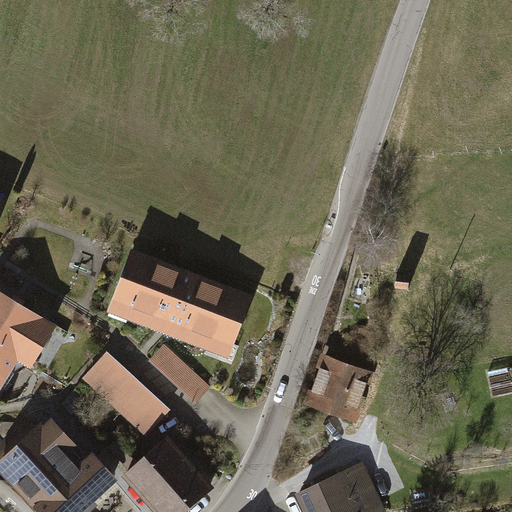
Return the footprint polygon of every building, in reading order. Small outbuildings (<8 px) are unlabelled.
[(0,199),(0,228),(10,204),(0,199)] [(134,257),(109,322),(231,368),(256,303),(134,257)] [(0,365),(8,370),(18,353),(31,361),(57,319),(0,283),(0,365)] [(381,353),(345,341),(338,363),(324,358),(307,409),(359,427),(363,415),(361,414),(381,353)] [(106,348),(82,375),(146,433),(170,406),(106,348)] [(168,350),(151,369),(200,413),(217,394),(168,350)] [(0,464),(27,494),(73,451),(69,446),(71,444),(51,422),(43,429),(40,426),(0,462),(0,464)] [(171,437),(150,457),(191,503),(213,482),(171,437)] [(79,457),(73,451),(27,494),(44,511),(75,511),(112,479),(85,450),(79,457)] [(158,511),(181,511),(191,503),(150,457),(127,478),(158,511)] [(363,467),(299,496),(306,511),(376,511),(382,509),(363,467)]
